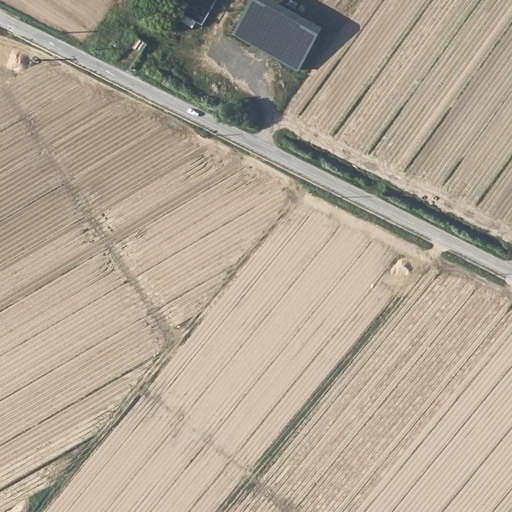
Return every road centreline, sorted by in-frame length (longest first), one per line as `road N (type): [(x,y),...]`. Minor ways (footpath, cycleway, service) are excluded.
road 1 (tertiary): [(0,19),(511,275)]
road 2 (track): [(511,239),(270,114)]
road 3 (track): [(260,149),(270,114),(214,47),(237,0)]
